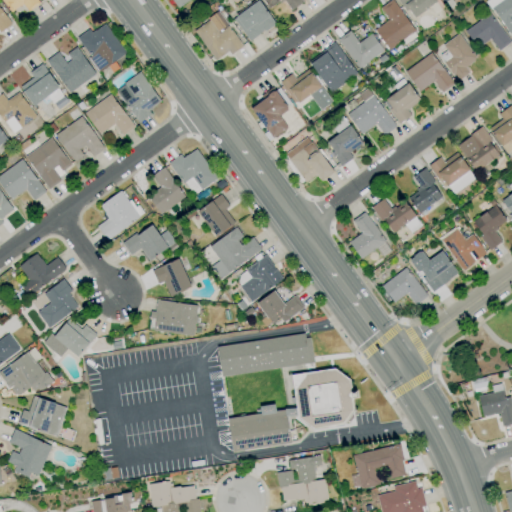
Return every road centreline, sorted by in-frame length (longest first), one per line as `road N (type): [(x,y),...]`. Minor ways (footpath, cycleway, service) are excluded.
road 1 (residential): [(0,256),(352,0)]
road 2 (secondary): [(132,0),(365,320)]
road 3 (residential): [(301,231),(511,74)]
road 4 (residential): [(393,363),(511,276)]
